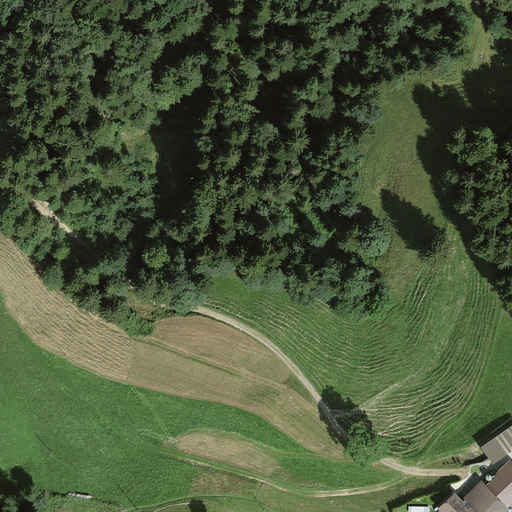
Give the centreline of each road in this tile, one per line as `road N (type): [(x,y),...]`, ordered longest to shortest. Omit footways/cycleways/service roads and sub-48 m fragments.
road 1 (track): [(0,186),(35,204),(128,281),(260,338),(341,430),(382,460),(414,471),(468,471)]
road 2 (track): [(414,471),(375,487),(312,494),(262,478)]
